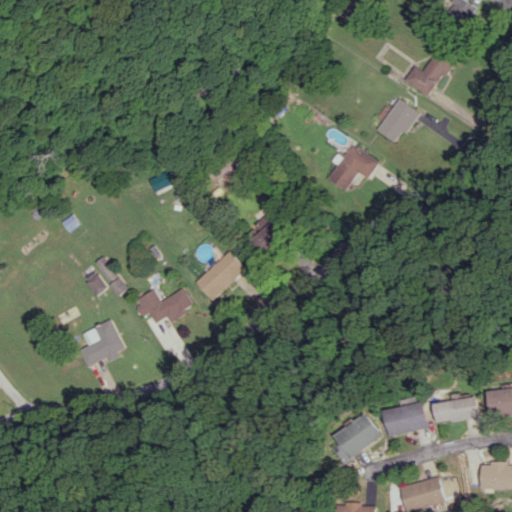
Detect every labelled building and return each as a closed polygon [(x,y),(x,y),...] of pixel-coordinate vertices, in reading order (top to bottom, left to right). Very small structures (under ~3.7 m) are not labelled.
[(355,24),(364,0),(345,0),(339,18),(355,24)] [(475,8),(463,0),(451,0),(447,6),(466,20),(475,8)] [(428,96),(456,57),(441,46),(423,71),(416,65),(405,80),(428,96)] [(420,113),(400,98),(378,130),(394,142),(402,131),(406,133),(420,113)] [(367,178),(379,162),(355,144),(329,178),(346,191),(359,172),(367,178)] [(266,230),(255,241),(271,257),(294,234),(272,212),(260,224),(266,230)] [(200,282),(217,300),(251,269),(234,250),(200,282)] [(113,282),(122,276),(109,256),(100,261),(113,282)] [(89,281),(100,295),(112,287),(100,272),(89,281)] [(132,288),(123,276),(113,284),(122,296),(132,288)] [(159,289),(139,300),(147,315),(153,311),(160,323),(172,316),(174,320),(199,306),(189,287),(166,300),(159,289)] [(93,367),(113,357),(115,361),(125,356),(123,351),(131,347),(116,319),(87,333),(93,345),(84,350),(93,367)] [(511,388),(491,390),(493,416),(511,414),(511,388)] [(438,402),(440,422),(481,418),(479,398),(438,402)] [(393,436),(431,427),(424,401),(386,410),(393,436)] [(334,449),(345,464),(384,434),(368,413),(336,437),(341,444),(334,449)] [(511,464),(510,464),(510,462),(485,463),(485,489),(511,488),(511,464)] [(402,487),(409,511),(447,501),(440,476),(402,487)] [(376,511),(376,503),(335,503),(334,511),(376,511)]
